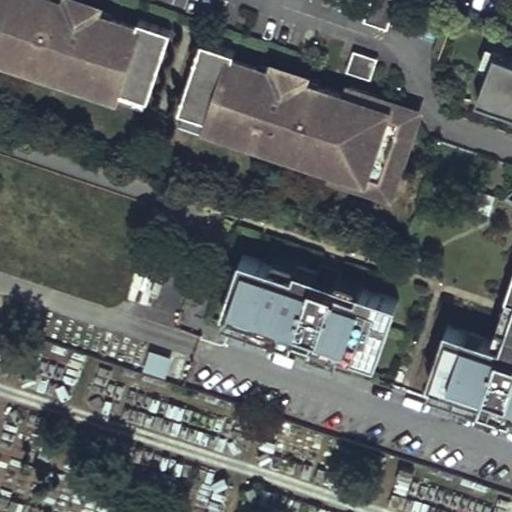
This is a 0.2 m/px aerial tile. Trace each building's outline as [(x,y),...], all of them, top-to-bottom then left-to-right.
[(0,0),(0,56),(39,70),(46,73),(48,68),(85,81),(84,85),(91,88),(122,99),(125,92),(155,102),(179,33),(146,22),(144,29),(118,20),(116,26),(93,18),(91,23),(78,19),(80,13),(58,5),(60,0),(0,0)] [(78,19),(91,23),(93,18),(116,26),(118,20),(60,0),(58,5),(80,13),(78,19)] [(387,27),(396,0),(370,0),(364,19),(387,27)] [(487,43),(479,65),(488,68),(494,51),(503,54),(504,49),(487,43)] [(239,56),(211,46),(209,53),(237,63),(239,56)] [(377,58),(354,50),(347,71),(370,79),(377,58)] [(511,57),(503,54),(494,51),(488,68),(477,100),(511,111),(511,57)] [(401,185),(422,128),(394,118),(396,112),(367,101),(323,86),(315,83),(313,87),(277,74),(278,70),(271,67),(239,56),(237,63),(209,53),(207,53),(183,121),(215,133),(217,126),(244,135),(246,130),(269,137),(270,132),(283,136),(281,142),(304,150),(301,155),(331,166),(372,180),(373,175),(401,185)] [(324,81),(273,62),(271,67),(278,70),(277,74),(313,87),(315,83),(323,86),(324,81)] [(37,74),(89,92),(91,88),(84,85),(85,81),(48,68),(46,73),(39,70),(37,74)] [(122,99),(151,109),(153,102),(125,92),(122,99)] [(426,117),(369,96),(367,101),(396,112),(394,118),(422,128),(426,117)] [(283,136),(270,132),(269,137),(246,130),(244,135),(301,155),(304,150),(281,142),(283,136)] [(372,180),(331,166),(327,174),(369,189),(372,180)] [(303,257),(279,249),(276,259),(300,267),(302,260),(303,257)] [(276,259),(248,250),(230,305),(234,306),(283,322),(281,329),(318,341),(320,334),(367,349),(385,355),(405,294),(365,281),(363,288),(341,281),(345,271),(347,263),(325,255),(321,266),(302,260),(300,267),(276,259)] [(366,278),(345,271),(341,281),(363,288),(365,281),(366,278)] [(511,298),(501,333),(510,336),(511,330),(511,298)] [(234,306),(230,317),(280,333),(281,329),(283,322),(234,306)] [(501,333),(455,318),(437,372),(441,374),(492,390),(489,397),(511,404),(511,330),(510,336),(501,333)] [(317,345),(363,361),(367,349),(320,334),(318,341),(317,345)] [(149,351),(145,371),(168,376),(172,356),(149,351)] [(441,374),(437,385),(488,402),(489,397),(492,390),(441,374)]
